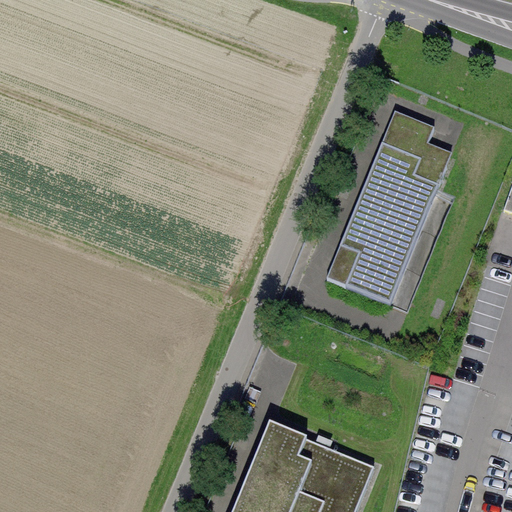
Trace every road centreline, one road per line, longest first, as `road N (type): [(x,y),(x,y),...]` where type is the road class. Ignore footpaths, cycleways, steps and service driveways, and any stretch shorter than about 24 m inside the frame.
road 1 (residential): [(178,511),(385,0)]
road 2 (motorway): [(511,366),(468,511)]
